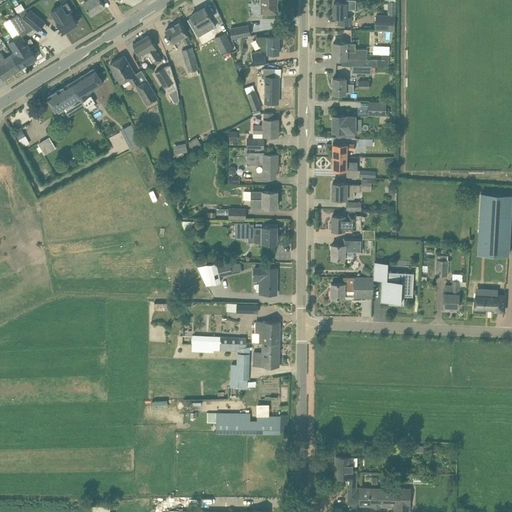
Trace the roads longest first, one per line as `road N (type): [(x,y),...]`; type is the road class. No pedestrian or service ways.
road 1 (unclassified): [(298,323),(304,0)]
road 2 (residential): [(511,329),(298,323)]
road 3 (tertiary): [(0,106),(171,0)]
road 4 (unclassified): [(296,511),(298,323)]
